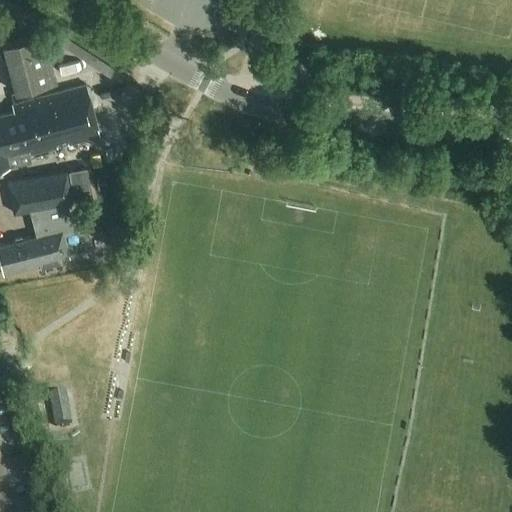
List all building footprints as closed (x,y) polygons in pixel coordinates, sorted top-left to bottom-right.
[(112,75),(117,67),(65,36),(60,43),(112,75)] [(44,37),(2,48),(15,97),(57,85),(44,37)] [(87,86),(41,98),(13,104),(14,111),(0,114),(0,167),(31,160),(30,155),(99,136),(87,86)] [(171,127),(164,123),(159,130),(167,135),(171,127)] [(30,209),(33,223),(71,214),(68,203),(93,197),(86,167),(66,172),(65,167),(6,181),(14,213),(30,209)] [(71,214),(33,223),(36,237),(0,245),(0,271),(1,276),(69,260),(62,233),(75,230),(71,214)] [(65,394),(48,397),(54,427),(71,423),(65,394)]
